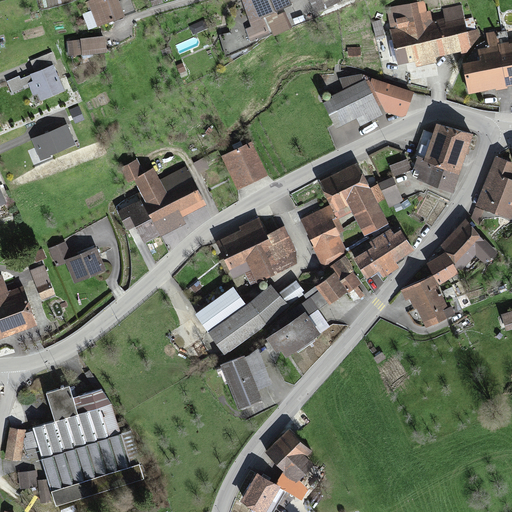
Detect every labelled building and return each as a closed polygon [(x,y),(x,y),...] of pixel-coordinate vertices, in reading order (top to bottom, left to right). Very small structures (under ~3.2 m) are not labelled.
[(80,17),(84,28),(121,15),(115,0),(98,0),(99,1),(85,6),(89,14),(80,17)] [(284,0),(239,0),(251,28),(246,30),(250,40),(264,34),(260,25),(273,20),(270,11),(287,5),(284,0)] [(339,0),(309,0),(315,12),(340,1),(339,0)] [(398,33),(432,24),(426,3),(392,12),(398,33)] [(390,35),(400,70),(468,51),(456,10),(443,14),(444,21),(432,24),(398,33),(390,35)] [(511,12),(499,19),(506,32),(511,29),(511,12)] [(461,67),(467,95),(511,85),(511,45),(496,48),(493,35),(484,37),(487,50),(476,53),(478,63),(461,67)] [(105,38),(66,41),(68,57),(106,53),(105,38)] [(40,66),(27,70),(35,96),(66,87),(55,52),(37,58),(40,66)] [(398,117),(406,113),(410,95),(358,74),(338,79),(344,89),(361,80),(377,107),(382,113),(398,117)] [(344,89),(321,102),(336,130),(377,107),(361,80),(344,89)] [(67,124),(29,140),(39,163),(76,147),(67,124)] [(423,158),(416,178),(453,191),(471,139),(434,126),(431,135),(423,158)] [(415,155),(423,158),(431,135),(423,132),(415,155)] [(250,142),(222,156),(238,189),(252,182),(266,175),(250,142)] [(511,166),(493,159),(474,206),(511,220),(511,182),(508,181),(511,169),(511,166)] [(407,161),(390,168),(394,177),(411,170),(407,161)] [(136,193),(113,206),(135,244),(202,207),(181,169),(156,182),(149,170),(140,175),(132,162),(116,171),(124,185),(129,181),(136,193)] [(367,190),(355,165),(318,183),(332,211),(344,205),(360,236),(384,224),(376,207),(386,202),(388,207),(400,201),(389,179),(367,190)] [(0,205),(9,201),(0,182),(0,205)] [(324,209),(300,220),(319,262),(343,251),(324,209)] [(239,234),(214,244),(227,277),(247,269),(252,280),(295,263),(280,228),(261,236),(255,222),(237,230),(239,234)] [(465,223),(440,248),(459,267),(471,255),(481,264),(494,251),(465,223)] [(372,248),(352,258),(364,281),(412,257),(400,234),(391,238),(388,231),(369,241),(372,248)] [(64,244),(47,252),(53,265),(70,257),(64,244)] [(93,249),(64,262),(74,284),(103,272),(93,249)] [(444,257),(428,265),(436,284),(453,277),(444,257)] [(334,275),(315,288),(328,306),(360,284),(343,259),(329,268),(334,275)] [(45,271),(33,274),(41,301),(53,298),(45,271)] [(430,278),(405,290),(425,329),(449,317),(430,278)] [(0,340),(37,328),(23,289),(7,295),(2,279),(0,279),(0,340)] [(229,289),(192,315),(220,354),(301,297),(293,285),(274,298),(269,292),(243,310),(229,289)] [(511,312),(498,318),(505,334),(511,330),(511,312)] [(302,314),(265,339),(274,353),(279,350),(284,358),(317,336),(302,314)] [(253,352),(218,367),(237,410),(259,400),(256,392),(268,387),(253,352)] [(51,422),(29,429),(51,503),(141,476),(128,432),(117,436),(108,405),(97,390),(71,398),(67,387),(43,394),(51,422)] [(24,433),(9,431),(4,460),(19,463),(24,433)] [(287,431),(263,453),(291,482),(309,466),(298,454),(303,449),(287,431)] [(36,472),(18,472),(18,488),(36,487),(37,503),(47,502),(42,480),(36,480),(36,472)] [(254,476),(240,503),(257,511),(273,511),(284,492),(254,476)]
